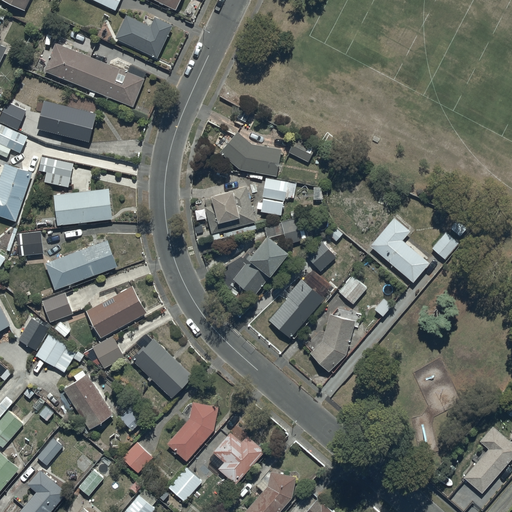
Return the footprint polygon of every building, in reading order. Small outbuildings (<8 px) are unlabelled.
[(6,0),(25,9),(29,0),(6,0)] [(94,0),(115,10),(119,0),(94,0)] [(155,0),(176,9),(180,0),(155,0)] [(115,37),(157,57),(173,24),(155,15),(150,25),(126,14),(115,37)] [(96,41),(77,33),(72,46),(90,54),(96,41)] [(127,71),(55,42),(44,70),(90,89),(88,94),(94,97),(96,91),(133,106),(148,70),(130,63),(127,71)] [(25,124),(89,141),(97,113),(78,108),(79,103),(67,100),(66,104),(55,101),(56,99),(32,92),(25,124)] [(27,110),(7,100),(0,114),(0,121),(17,130),(27,110)] [(9,142),(22,148),(28,136),(0,123),(0,143),(7,146),(9,142)] [(281,148),(251,142),(237,131),(220,152),(240,168),(276,174),(281,148)] [(289,152),(308,161),(316,146),(296,136),(289,152)] [(44,181),(69,186),(74,163),(42,156),(39,169),(46,171),(44,181)] [(0,214),(16,220),(32,171),(5,162),(0,175),(0,214)] [(296,182),(266,177),(262,196),(284,200),(285,195),(294,197),(296,182)] [(211,232),(256,221),(247,185),(212,193),(214,204),(204,206),(211,232)] [(56,224),(112,218),(109,187),(53,193),(56,224)] [(287,243),(309,238),(303,214),(281,219),(287,243)] [(370,244),(413,281),(429,262),(403,239),(410,230),(394,216),(370,244)] [(19,255),(43,252),(41,230),(16,233),(19,255)] [(431,246),(445,258),(459,242),(445,231),(431,246)] [(233,278),(253,295),(254,295),(289,252),(268,235),(252,255),(250,253),(244,261),(246,262),(233,278)] [(45,262),(55,288),(117,265),(107,239),(45,262)] [(306,255),(321,271),(336,256),(321,240),(306,255)] [(269,319),(290,337),(324,297),(315,290),(320,284),(307,273),(302,278),(301,277),(287,293),(290,295),(269,319)] [(340,291),(353,303),(367,287),(353,275),(340,291)] [(101,337),(147,311),(132,284),(86,310),(101,337)] [(73,313),(65,291),(42,300),(50,322),(73,313)] [(0,329),(10,323),(0,304),(0,329)] [(329,371),(346,354),(355,320),(329,313),(322,339),(310,352),(329,371)] [(18,339),(37,350),(49,328),(31,317),(18,339)] [(68,344),(49,333),(35,354),(64,372),(75,355),(65,348),(68,344)] [(93,346),(103,367),(124,357),(113,335),(93,346)] [(131,358),(172,397),(193,375),(153,337),(145,346),(143,344),(131,358)] [(89,428),(113,413),(87,372),(86,373),(83,369),(73,375),(76,380),(64,387),(89,428)] [(187,460),(214,429),(218,405),(192,400),(189,416),(167,443),(187,460)] [(135,401),(120,417),(132,430),(148,414),(135,401)] [(54,413),(46,405),(39,413),(47,421),(54,413)] [(0,417),(0,444),(3,447),(24,422),(7,409),(0,417)] [(482,492),(511,457),(511,441),(493,425),(479,440),(489,448),(464,477),(482,492)] [(236,484),(265,450),(247,434),(241,441),(231,431),(213,451),(224,461),(218,468),(236,484)] [(36,455),(48,465),(62,448),(51,438),(36,455)] [(136,472),(153,456),(138,440),(121,457),(136,472)] [(0,489),(19,467),(0,450),(0,489)] [(184,500),(202,481),(186,466),(168,486),(184,500)] [(36,491),(16,511),(49,511),(68,491),(41,467),(27,483),(36,491)] [(87,497),(104,477),(93,469),(77,488),(87,497)] [(268,484),(244,510),(246,511),(278,511),(292,497),(297,475),(270,470),(268,484)] [(139,494),(123,511),(151,511),(155,508),(152,505),(160,496),(145,483),(139,491),(141,492),(139,494)] [(336,511),(322,499),(320,500),(317,497),(303,511),(336,511)]
